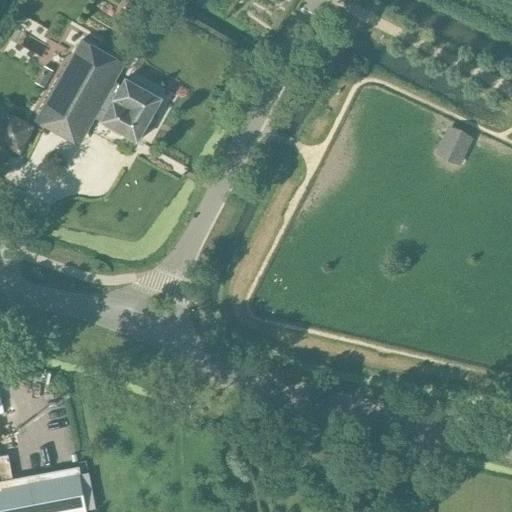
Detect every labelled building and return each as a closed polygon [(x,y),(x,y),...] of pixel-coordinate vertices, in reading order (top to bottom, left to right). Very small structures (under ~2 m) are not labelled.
[(34,121),(79,147),(95,119),(114,84),(125,64),(81,39),(34,121)] [(121,87),(114,84),(95,119),(137,142),(161,99),(125,79),(121,87)] [(33,127),(7,113),(0,126),(0,143),(20,153),(33,127)] [(461,165),(476,137),(451,124),(436,152),(461,165)] [(0,511),(86,511),(79,474),(0,489),(0,511)]
